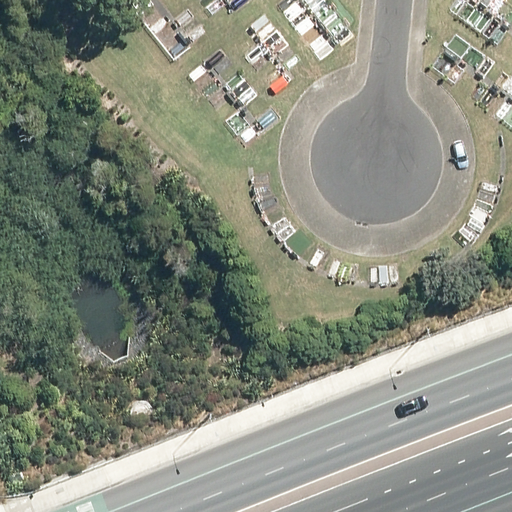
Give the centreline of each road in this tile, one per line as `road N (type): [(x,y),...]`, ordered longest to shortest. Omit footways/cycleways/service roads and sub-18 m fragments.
road 1 (trunk): [(126,511),(511,370)]
road 2 (trunk): [(511,465),(388,511)]
